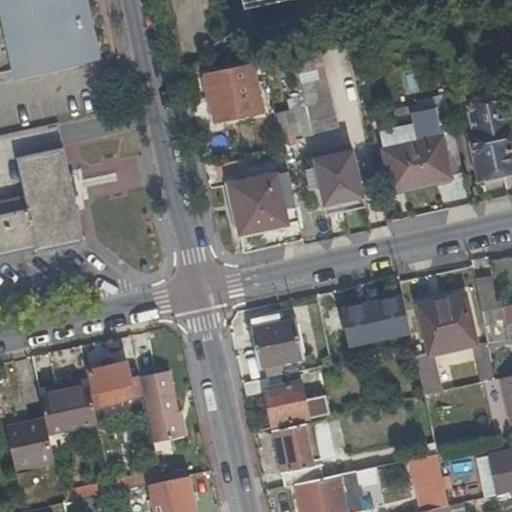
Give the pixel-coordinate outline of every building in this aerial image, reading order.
[(0,0),(0,75),(5,74),(5,71),(33,64),(34,68),(35,68),(33,58),(57,53),(59,63),(95,55),(83,0),(0,0)] [(295,43),(297,57),(319,52),(316,38),(295,43)] [(337,129),(319,52),(297,57),(309,106),(287,111),(292,137),(314,132),(315,134),(337,129)] [(247,67),(200,76),(211,124),(258,113),(247,67)] [(497,91),(457,99),(464,134),(459,135),(470,185),(511,176),(511,166),(509,152),(511,151),(511,136),(510,125),(504,126),(497,91)] [(443,112),(441,102),(426,105),(429,115),(443,112)] [(292,137),(287,111),(271,114),(277,139),(292,137)] [(375,134),(387,196),(446,185),(445,180),(457,178),(443,112),(429,115),(415,118),(416,126),(375,134)] [(0,211),(0,257),(35,250),(37,254),(80,244),(59,148),(12,159),(23,207),(0,211)] [(349,152),(310,160),(322,217),(342,213),(340,203),(358,199),(349,152)] [(295,224),(284,174),(226,185),(236,237),(295,224)] [(484,285),(471,288),(476,312),(495,307),(494,302),(487,304),(484,285)] [(458,293),(412,303),(424,353),(469,343),(458,293)] [(336,309),(344,344),(402,331),(395,296),(336,309)] [(476,312),(482,341),(506,337),(504,329),(511,327),(511,302),(495,307),(476,312)] [(241,330),(247,330),(255,367),(300,357),(291,320),(276,323),(274,315),(240,323),(241,330)] [(86,371),(95,407),(139,398),(135,381),(134,376),(129,377),(126,363),(86,371)] [(451,373),(454,387),(482,383),(479,368),(451,373)] [(264,382),(259,383),(268,423),(285,420),(286,423),(326,415),(321,395),(301,399),(294,371),(263,378),(264,382)] [(167,373),(135,381),(139,398),(149,444),(181,437),(167,373)] [(429,373),(413,376),(418,395),(433,392),(429,373)] [(85,380),(54,387),(56,394),(86,388),(85,380)] [(40,419),(45,438),(95,428),(86,388),(56,394),(54,387),(34,391),(40,419)] [(40,419),(3,427),(13,469),(50,462),(45,438),(40,419)] [(268,433),(281,486),(292,483),(319,477),(306,424),(268,433)] [(511,448),(488,455),(497,492),(511,488),(511,448)] [(292,483),(298,511),(352,511),(359,511),(349,471),(319,477),(292,483)] [(409,481),(416,510),(443,504),(436,475),(409,481)] [(192,511),(185,477),(155,484),(160,511),(192,511)]
